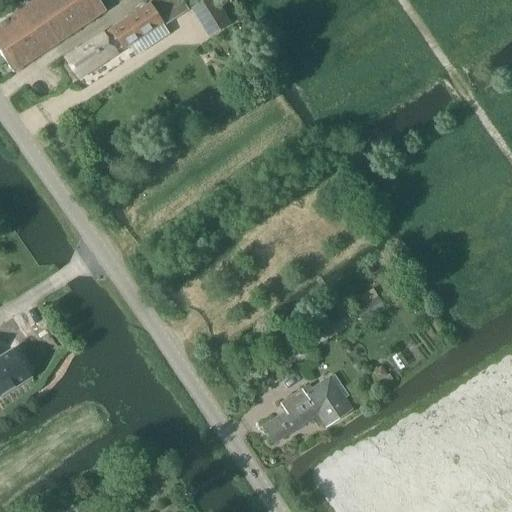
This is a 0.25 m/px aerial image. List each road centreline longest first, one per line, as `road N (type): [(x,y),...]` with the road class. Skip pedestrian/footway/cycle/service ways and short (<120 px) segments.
road 1 (unclassified): [(278,511),(0,107)]
road 2 (track): [(402,0),(511,159)]
